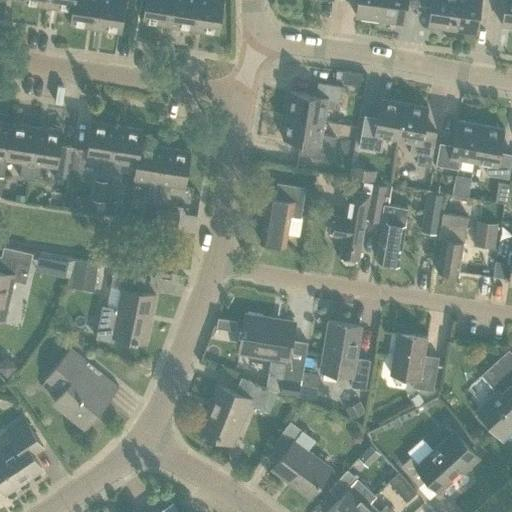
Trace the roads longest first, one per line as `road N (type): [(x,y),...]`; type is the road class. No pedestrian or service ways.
road 1 (residential): [(511,316),(214,263)]
road 2 (residential): [(249,50),(287,41),(511,77)]
road 3 (residential): [(0,59),(207,88),(232,103)]
road 4 (residential): [(214,263),(160,408),(141,436)]
road 5 (residential): [(232,103),(238,121),(214,263)]
road 6 (residential): [(261,511),(141,436)]
road 7 (residential): [(141,436),(112,467),(46,511)]
